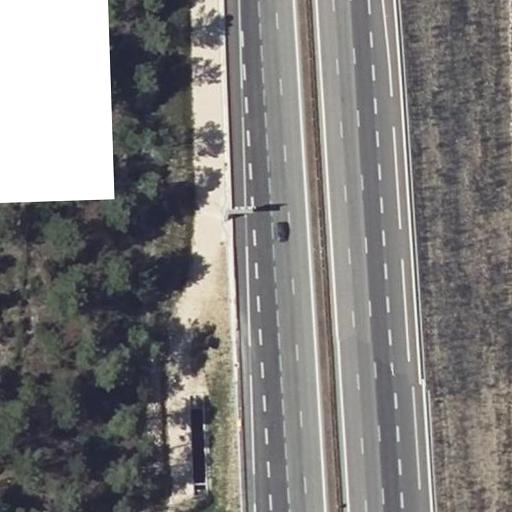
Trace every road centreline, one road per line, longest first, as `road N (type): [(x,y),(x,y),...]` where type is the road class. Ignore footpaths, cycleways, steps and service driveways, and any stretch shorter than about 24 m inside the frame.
road 1 (motorway): [(360,511),(332,0)]
road 2 (motorway): [(259,0),(274,293)]
road 3 (motorway): [(274,293),(290,511)]
road 4 (motorway): [(274,293),(266,511)]
